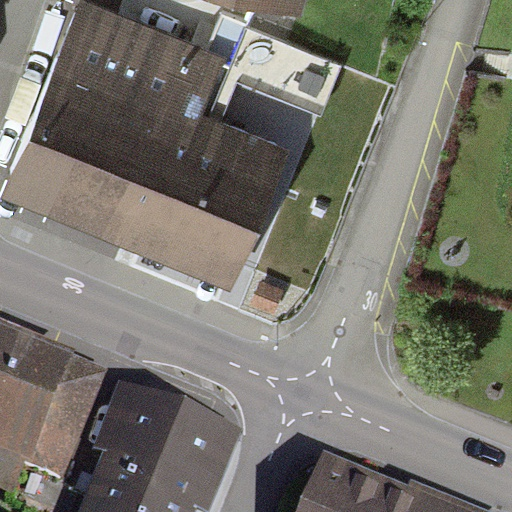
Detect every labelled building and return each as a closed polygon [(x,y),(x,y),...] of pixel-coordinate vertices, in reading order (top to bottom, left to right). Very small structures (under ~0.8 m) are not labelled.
[(226,0),(308,19),(312,0),(226,0)] [(86,6),(7,199),(234,291),(290,152),(204,117),(226,63),(86,6)] [(0,491),(12,497),(28,461),(58,474),(106,364),(0,318),(0,491)] [(84,511),(194,511),(199,502),(209,506),(240,428),(124,381),(96,451),(108,455),(84,511)] [(505,511),(332,444),(305,511),(505,511)]
